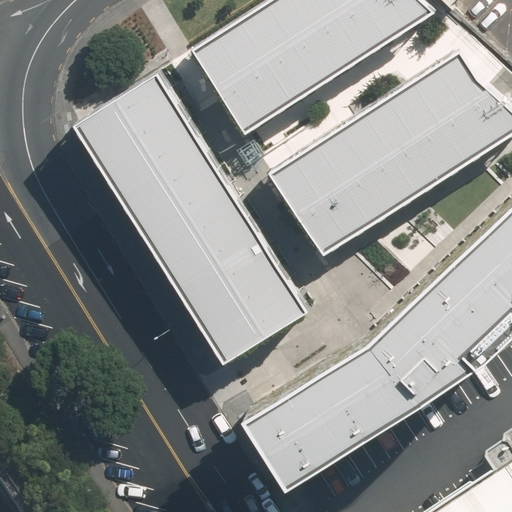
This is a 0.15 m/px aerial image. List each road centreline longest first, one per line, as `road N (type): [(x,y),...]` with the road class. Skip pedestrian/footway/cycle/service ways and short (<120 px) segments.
road 1 (secondary): [(53,264),(214,511)]
road 2 (secondary): [(76,0),(44,37),(23,96),(30,185),(53,264)]
